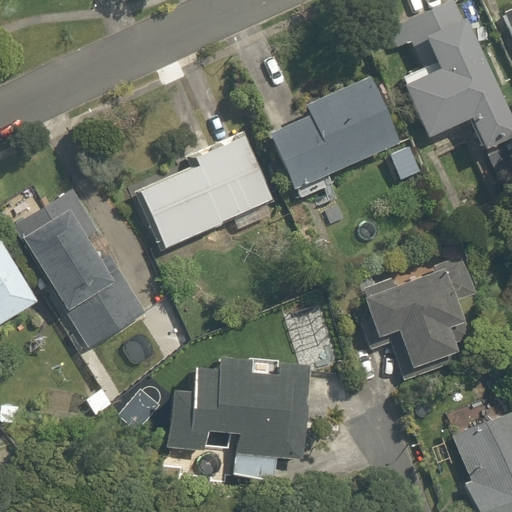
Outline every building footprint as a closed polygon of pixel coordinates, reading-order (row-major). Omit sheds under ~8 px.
[(465,120),(479,151),(511,136),(511,135),(460,20),(460,19),(458,20),(449,1),(385,30),(393,49),(407,43),(423,76),(398,87),(421,140),(465,120)] [(264,135),(288,190),(390,146),(361,78),(298,105),(303,118),(264,135)] [(393,146),(404,141),(397,126),(387,130),(393,146)] [(188,167),(131,194),(157,250),(228,217),(235,231),(267,216),(270,222),(286,215),(277,198),(271,201),(238,130),(183,156),(188,167)] [(480,171),(494,199),(511,189),(511,182),(501,161),(480,171)] [(97,342),(104,352),(129,336),(123,327),(142,315),(105,257),(95,263),(81,240),(94,232),(68,192),(10,228),(87,348),(97,342)] [(356,256),(360,270),(384,261),(379,248),(356,256)] [(0,323),(32,303),(0,250),(0,323)] [(468,295),(454,257),(434,265),(436,271),(390,288),(387,279),(361,289),(364,297),(357,299),(365,320),(357,323),(367,351),(387,344),(401,381),(452,363),(446,346),(466,339),(452,301),(468,295)] [(228,475),(269,484),(272,459),(295,462),(302,407),(299,407),(304,367),(215,355),(213,372),(190,369),(187,394),(168,391),(160,448),(198,453),(201,432),(233,436),(228,475)] [(99,388),(83,401),(93,415),(110,402),(99,388)] [(0,405),(0,408),(0,420),(15,422),(16,406),(0,405)] [(460,484),(472,511),(511,511),(511,411),(449,437),(467,481),(460,484)]
